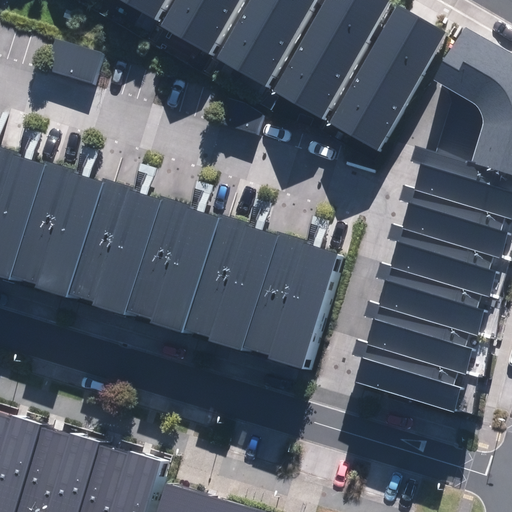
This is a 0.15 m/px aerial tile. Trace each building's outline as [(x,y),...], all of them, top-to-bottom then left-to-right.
[(114,0),(379,149),(447,30),(393,0),(114,0)] [(511,53),(466,27),(433,79),(473,102),(477,105),(480,110),(482,117),(483,122),(471,161),(415,145),(411,161),(421,164),(414,188),(403,185),(398,200),(410,203),(403,228),(391,224),(386,241),(398,244),(392,265),(381,262),(377,278),(386,281),(379,303),(368,300),(364,315),(374,318),(367,341),(357,338),(352,355),(363,358),(356,383),(456,411),(462,389),(454,387),(458,372),(466,375),(473,350),(466,348),(470,334),(478,336),(486,310),(478,308),(482,294),(489,296),(496,272),(489,270),(493,256),(500,257),(507,232),(502,230),(506,215),(511,216),(511,53)] [(53,38),(44,70),(94,84),(102,52),(53,38)] [(0,277),(9,281),(11,275),(35,282),(34,287),(68,298),(69,294),(94,301),(92,306),(125,316),(126,310),(153,318),(151,324),(182,333),(183,328),(209,336),(208,340),(243,351),(245,347),(270,354),(269,359),(302,369),(338,254),(304,244),(306,239),(280,231),(279,236),(247,226),(248,224),(219,215),(218,218),(188,209),(190,205),(160,195),(159,199),(133,191),(135,186),(104,176),(103,182),(79,174),(81,170),(46,159),(45,164),(21,157),(22,153),(0,145),(0,277)] [(10,420),(0,416),(0,511),(144,511),(160,459),(129,450),(128,454),(100,445),(101,441),(71,432),(70,436),(41,427),(42,425),(11,415),(10,420)] [(157,511),(266,511),(167,484),(157,511)]
